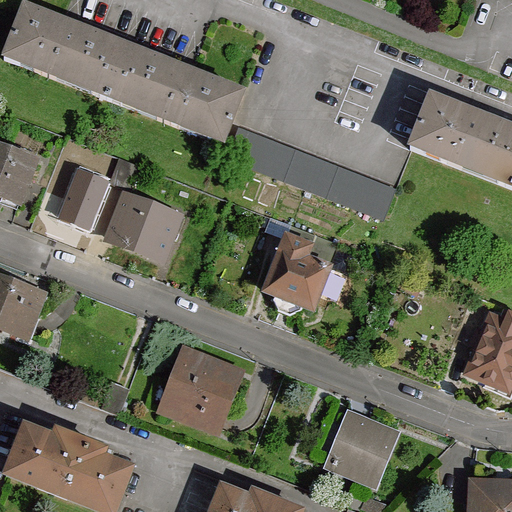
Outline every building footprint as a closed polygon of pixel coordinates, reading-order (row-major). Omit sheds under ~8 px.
[(30,12),(11,62),(231,149),(239,129),(251,99),(191,75),(61,24),(30,12)] [(511,130),(438,102),(419,152),(511,188),(511,130)] [(246,132),(234,161),(391,222),(402,193),(246,132)] [(0,195),(30,207),(47,163),(0,145),(0,195)] [(147,172),(129,164),(119,187),(137,195),(147,172)] [(170,264),(187,222),(133,201),(116,243),(170,264)] [(347,248),(301,229),(274,295),(284,299),(282,303),(286,314),(299,319),(308,313),(310,309),(321,313),(347,248)] [(0,279),(0,326),(26,337),(35,316),(41,318),(49,299),(0,279)] [(499,321),(475,376),(511,392),(511,315),(508,325),(499,321)] [(243,372),(182,349),(157,414),(218,437),(224,422),(243,372)] [(349,412),(326,472),(376,490),(398,431),(349,412)] [(30,428),(13,470),(43,482),(41,488),(71,500),(73,494),(119,511),(135,470),(106,459),(109,452),(91,446),(89,451),(78,447),(80,441),(62,433),(60,439),(30,428)] [(511,511),(511,486),(469,484),(468,511),(511,511)] [(211,511),(304,511),(305,510),(254,490),(251,496),(222,485),(211,511)]
